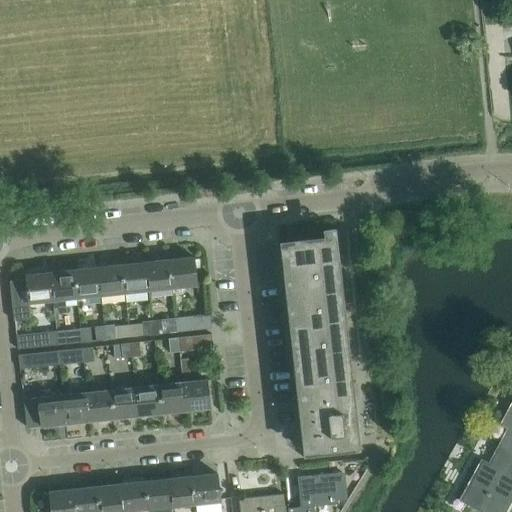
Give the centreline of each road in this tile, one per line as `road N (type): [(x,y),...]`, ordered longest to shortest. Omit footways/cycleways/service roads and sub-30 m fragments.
road 1 (residential): [(6,465),(245,438),(261,424),(235,211)]
road 2 (residential): [(235,211),(511,171)]
road 3 (residential): [(0,239),(235,211)]
